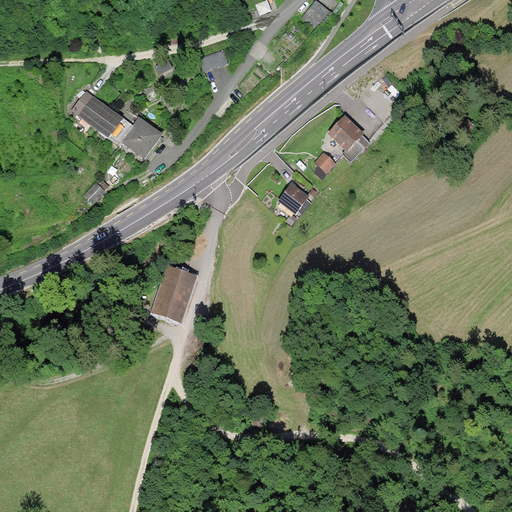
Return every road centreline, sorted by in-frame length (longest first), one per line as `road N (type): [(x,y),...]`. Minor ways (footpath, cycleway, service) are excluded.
road 1 (secondary): [(0,285),(147,215),(209,175),(409,8)]
road 2 (track): [(174,370),(210,426),(240,436),(384,445),(472,511)]
road 3 (track): [(217,217),(131,511)]
road 4 (track): [(0,64),(112,61),(279,20)]
